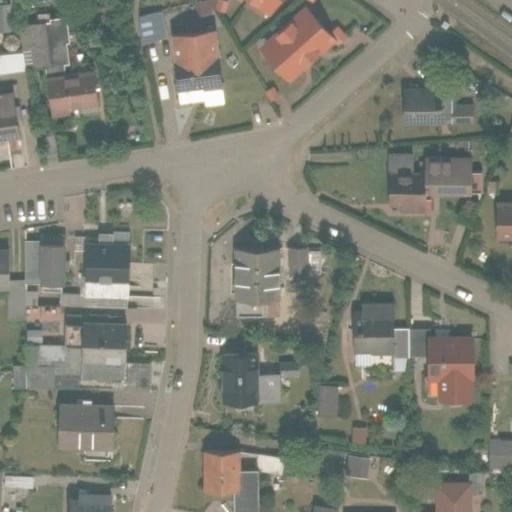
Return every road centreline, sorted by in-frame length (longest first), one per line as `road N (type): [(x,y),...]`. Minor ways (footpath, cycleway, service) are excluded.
road 1 (residential): [(193,180),(186,371),(155,511)]
road 2 (residential): [(246,169),(289,209),(511,314)]
road 3 (residential): [(246,169),(300,131),(400,38),(405,19)]
road 4 (residential): [(0,191),(162,167),(193,180)]
